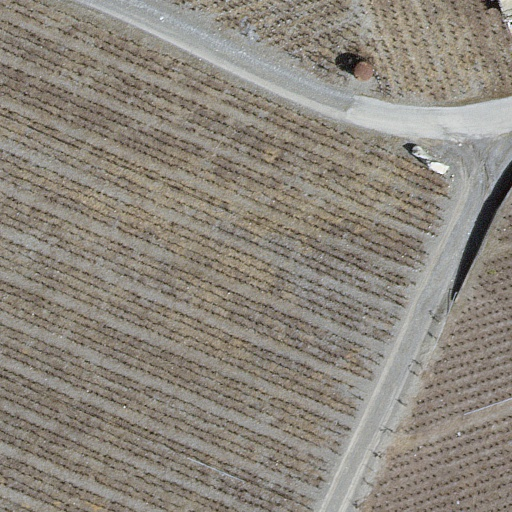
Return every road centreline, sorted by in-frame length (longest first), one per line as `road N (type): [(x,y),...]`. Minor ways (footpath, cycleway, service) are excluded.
road 1 (track): [(496,126),(405,384),(346,511)]
road 2 (track): [(361,121),(85,0)]
